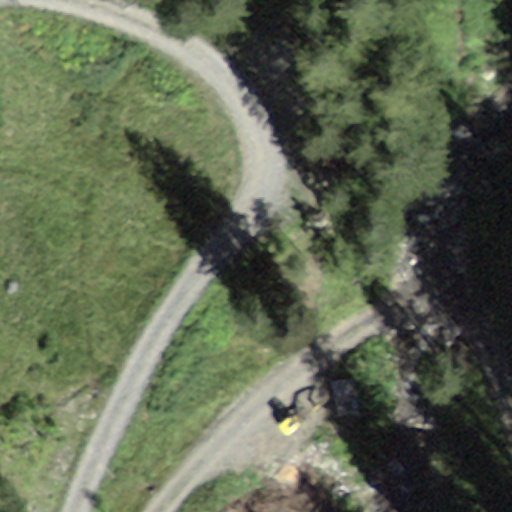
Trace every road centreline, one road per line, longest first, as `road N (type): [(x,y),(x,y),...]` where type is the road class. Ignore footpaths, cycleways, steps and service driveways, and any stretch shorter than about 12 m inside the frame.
road 1 (track): [(76,511),(134,376),(212,253),(240,225),(263,176),(256,127),(226,81),(142,25),(61,0)]
road 2 (track): [(511,378),(495,337),(463,311),(380,316),(325,346),(240,420),(157,511)]
